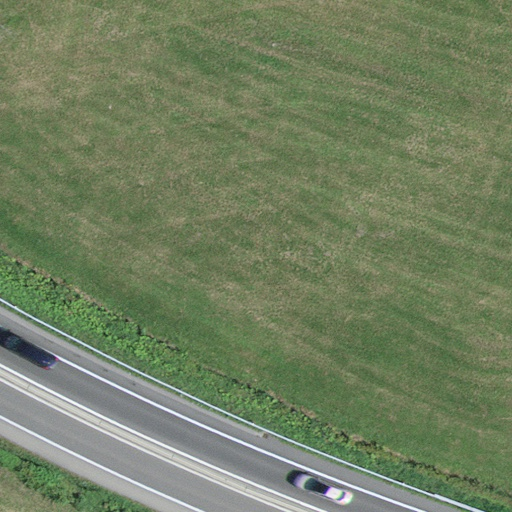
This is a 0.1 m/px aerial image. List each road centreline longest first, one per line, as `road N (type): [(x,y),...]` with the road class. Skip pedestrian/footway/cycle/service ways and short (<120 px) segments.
road 1 (primary): [(363,511),(100,401),(0,347)]
road 2 (primary): [(0,399),(240,511)]
